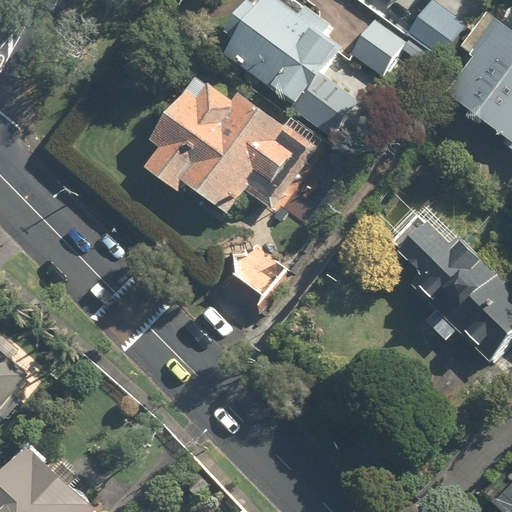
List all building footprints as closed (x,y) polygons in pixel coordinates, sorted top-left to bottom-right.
[(341,29),(300,0),(260,0),(234,34),(242,40),(232,55),(307,108),(304,112),(338,136),(372,89),(336,65),(349,47),(335,37),(341,29)] [(435,7),(415,32),(448,59),(468,34),(435,7)] [(511,23),(456,90),(511,137),(511,23)] [(396,60),(370,40),(357,57),(384,77),(396,60)] [(164,108),(179,118),(165,138),(171,142),(153,167),(191,193),(197,185),(235,212),(250,191),(281,213),(332,142),(261,92),(255,100),(245,93),(239,101),(207,79),(188,105),(173,94),(164,108)] [(445,310),(434,321),(456,342),(467,331),(498,361),(511,346),(511,252),(485,226),(469,243),(434,209),(400,245),(427,271),(417,282),(445,310)] [(290,269),(261,247),(242,274),(270,295),(290,269)] [(0,426),(37,379),(0,350),(0,426)] [(64,469),(52,458),(33,479),(20,467),(0,489),(0,511),(104,511),(108,509),(84,486),(90,480),(70,462),(64,469)] [(511,511),(511,488),(499,502),(509,511),(511,511)]
